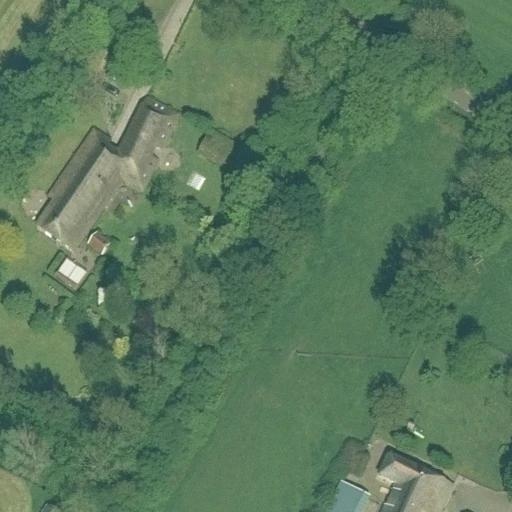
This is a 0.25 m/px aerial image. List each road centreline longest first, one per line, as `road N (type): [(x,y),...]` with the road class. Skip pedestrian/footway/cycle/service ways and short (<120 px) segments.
road 1 (track): [(106,511),(385,49)]
road 2 (tertiary): [(295,0),(511,127)]
